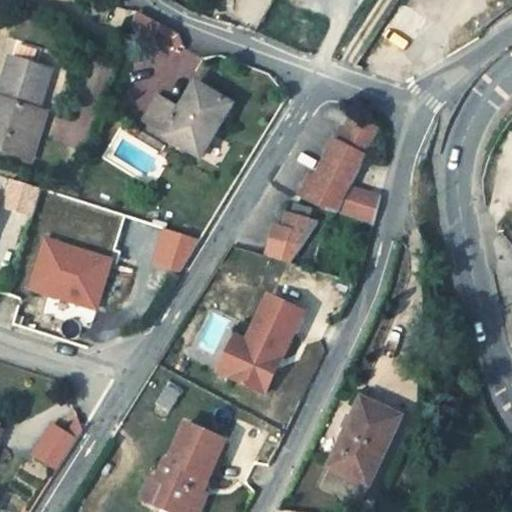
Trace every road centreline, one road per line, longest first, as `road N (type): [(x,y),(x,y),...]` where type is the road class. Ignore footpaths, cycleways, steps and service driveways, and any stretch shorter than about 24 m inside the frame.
road 1 (residential): [(258,511),(375,267),(420,108)]
road 2 (tertiary): [(511,390),(476,292),(458,188),(460,142),(484,96),(511,73)]
road 3 (unclassified): [(325,75),(150,355)]
road 4 (unclassified): [(325,75),(208,34),(146,0)]
road 5 (unclassified): [(133,382),(48,511)]
road 6 (residential): [(0,340),(133,382)]
